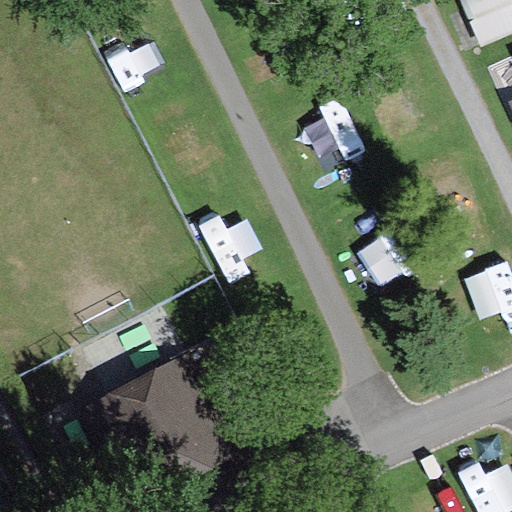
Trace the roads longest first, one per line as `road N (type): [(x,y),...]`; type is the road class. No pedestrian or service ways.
road 1 (track): [(398,442),(186,0)]
road 2 (track): [(511,186),(419,0)]
